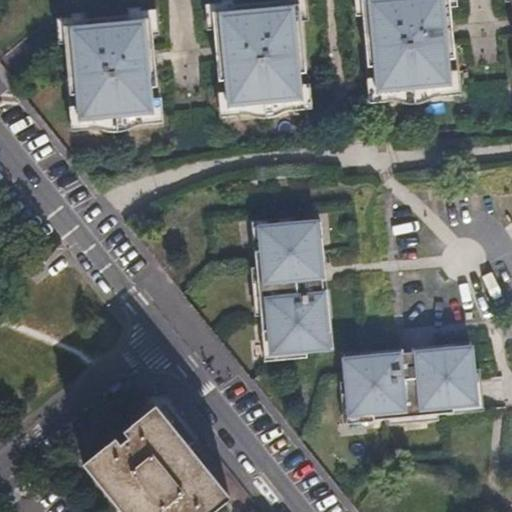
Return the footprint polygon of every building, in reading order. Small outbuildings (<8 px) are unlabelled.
[(457,61),(451,0),(385,0),(386,1),(379,2),(378,0),(365,0),(364,0),(370,69),(376,68),(378,95),(389,94),(390,103),(398,102),(397,94),(435,91),(436,99),(444,98),(443,90),(454,89),(452,61),(457,61)] [(308,75),(302,6),(287,7),(287,10),(280,11),(280,3),(236,7),(237,15),(230,16),(230,13),(215,14),(221,83),(227,82),(229,110),(240,109),(241,117),(249,116),(248,108),(286,105),(287,113),(295,112),(295,104),(305,103),(303,75),(308,75)] [(159,89),(153,15),(66,23),(73,97),(78,96),(81,124),(91,123),(92,131),(100,130),(99,122),(138,119),(138,127),(146,126),(146,118),(157,117),(154,89),(159,89)] [(334,350),(329,291),(325,292),(322,256),(326,255),(323,223),(255,230),(267,356),(334,350)] [(444,415),(441,385),(476,382),(472,345),(440,348),(441,351),(405,355),(404,351),(346,356),(352,424),(444,415)] [(478,412),(476,382),(441,385),(444,415),(478,412)] [(85,463),(124,511),(211,511),(229,497),(190,448),(155,404),(124,430),(128,437),(120,443),(116,437),(85,463)]
